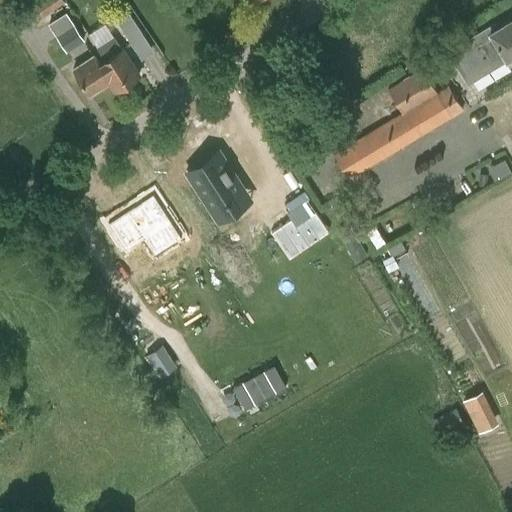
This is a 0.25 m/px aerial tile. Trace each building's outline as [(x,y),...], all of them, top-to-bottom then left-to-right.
[(44,16),(65,1),(64,0),(38,0),(34,3),(44,16)] [(130,40),(143,32),(129,10),(116,18),(130,40)] [(511,17),(501,25),(499,21),(449,51),(467,81),(511,54),(511,17)] [(67,51),(85,40),(75,25),(58,37),(67,51)] [(106,60),(98,66),(92,57),(72,70),(89,96),(108,83),(115,93),(139,77),(113,37),(97,47),(106,60)] [(388,88),(402,112),(403,114),(438,93),(437,92),(422,67),(388,88)] [(403,114),(402,112),(334,153),(349,179),(464,110),(448,85),(437,92),(438,93),(403,114)] [(218,220),(254,197),(220,145),(185,167),(218,220)] [(279,155),(259,168),(277,196),(297,183),(279,155)] [(183,240),(152,193),(104,224),(124,255),(142,243),(153,260),(183,240)] [(349,224),(339,230),(356,261),(367,255),(349,224)] [(176,366),(162,345),(145,355),(159,377),(176,366)] [(275,364),(232,386),(243,407),(286,385),(275,364)] [(492,423),(482,403),(469,410),(479,430),(492,423)]
